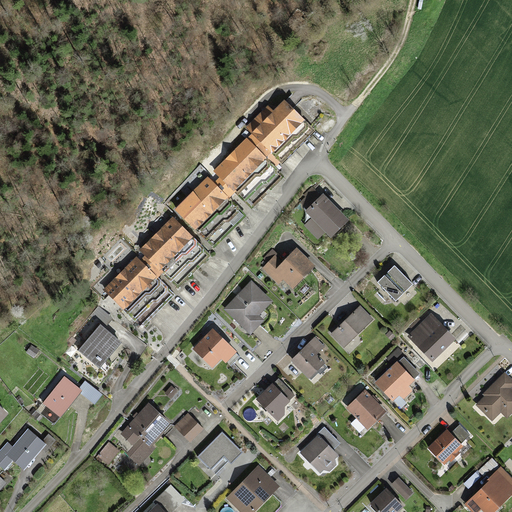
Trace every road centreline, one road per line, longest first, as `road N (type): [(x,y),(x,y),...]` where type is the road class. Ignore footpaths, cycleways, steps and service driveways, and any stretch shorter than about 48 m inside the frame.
road 1 (residential): [(25,511),(82,454),(313,161)]
road 2 (residential): [(396,237),(224,408)]
road 3 (residential): [(498,344),(333,510)]
road 4 (track): [(332,136),(398,47),(413,0)]
road 5 (residential): [(498,344),(396,237)]
